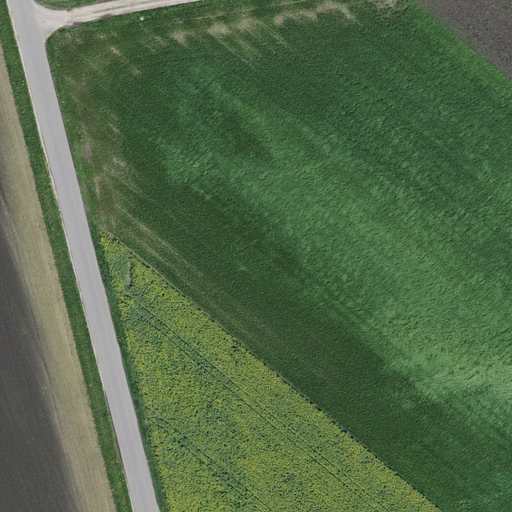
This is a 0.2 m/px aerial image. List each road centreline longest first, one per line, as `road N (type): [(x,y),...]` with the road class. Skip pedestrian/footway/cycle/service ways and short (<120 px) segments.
road 1 (unclassified): [(19,0),(145,511)]
road 2 (track): [(25,24),(161,0)]
